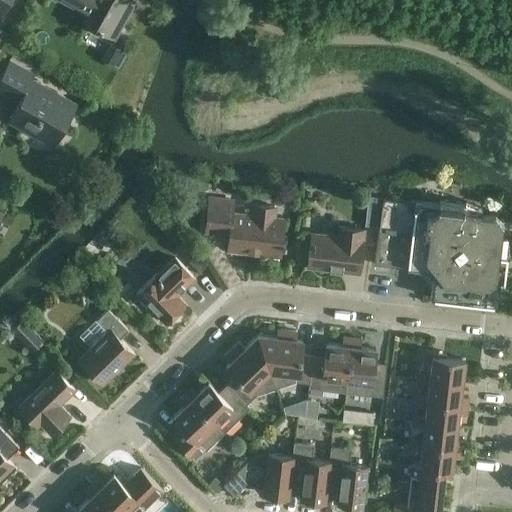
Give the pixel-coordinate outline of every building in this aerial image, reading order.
[(0,0),(0,14),(2,16),(10,0),(0,0)] [(60,0),(87,15),(83,21),(88,24),(87,26),(98,33),(99,30),(113,38),(133,1),(130,0),(60,0)] [(0,27),(0,26),(0,42),(2,44),(9,31),(0,27)] [(51,143),(73,104),(34,82),(36,78),(10,64),(0,82),(0,87),(22,100),(11,121),(51,143)] [(149,185),(139,195),(153,209),(164,199),(149,185)] [(439,203),(415,200),(383,196),(375,263),(428,269),(432,276),(430,296),(497,304),(500,281),(504,281),(507,256),(499,255),(503,223),(495,214),(463,210),(464,202),(439,199),(439,203)] [(254,215),(232,213),(234,200),(209,198),(205,230),(229,232),(227,248),(281,255),(282,244),(285,244),(285,241),(283,240),(285,219),(273,217),(274,206),(255,203),(254,215)] [(367,210),(365,225),(378,226),(380,211),(367,210)] [(359,272),(364,228),(339,225),(338,235),(312,232),(308,266),(359,272)] [(196,254),(189,261),(198,271),(205,264),(196,254)] [(139,290),(137,292),(166,322),(185,303),(177,294),(181,289),(195,276),(176,257),(162,270),(158,274),(156,273),(149,280),(139,290)] [(103,383),(134,352),(120,338),(129,329),(108,308),(96,319),(108,331),(79,359),(103,383)] [(21,320),(11,329),(32,351),(42,342),(21,320)] [(310,382),(313,354),(301,353),(303,339),(296,338),(297,330),(278,328),(277,336),(258,333),(276,387),(297,380),(309,382),(310,382)] [(256,394),(276,387),(258,333),(244,347),(239,341),(225,354),(231,360),(226,365),(236,375),(227,383),(246,403),(247,403),(256,394)] [(346,391),(352,337),(343,336),(342,344),(327,342),(325,356),(313,354),(310,382),(309,382),(309,387),(321,388),(321,389),(346,391)] [(352,337),(346,391),(370,394),(383,395),(387,363),(374,361),(376,348),(360,346),(361,338),(352,337)] [(430,380),(462,383),(465,358),(446,356),(446,352),(422,349),(420,358),(432,360),(431,374),(430,374),(430,380)] [(51,433),(71,414),(60,404),(75,389),(56,369),(19,405),(38,425),(40,422),(51,433)] [(430,380),(430,374),(419,373),(418,382),(429,384),(428,396),(428,401),(468,405),(469,396),(461,395),(462,383),(430,380)] [(246,403),(227,383),(218,392),(209,382),(197,392),(192,387),(185,393),(223,433),(241,415),(250,406),(247,403),(246,403)] [(206,450),(223,433),(185,393),(179,399),(184,405),(173,416),(183,426),(174,435),(196,458),(206,450)] [(428,401),(428,396),(416,394),(415,404),(427,405),(425,417),(425,422),(458,425),(459,413),(467,414),(468,405),(428,401)] [(425,422),(425,417),(414,416),(412,425),(424,427),(423,438),(422,444),(463,448),(464,439),(456,438),(458,425),(425,422)] [(13,423),(8,429),(14,436),(20,430),(13,423)] [(0,482),(17,467),(7,457),(19,446),(0,426),(0,482)] [(422,444),(423,438),(411,437),(410,446),(422,448),(420,464),(452,468),(454,456),(462,457),(463,448),(422,444)] [(330,461),(329,460),(312,458),(314,443),(294,441),(292,456),(294,456),(290,486),(302,487),(300,497),(308,498),(314,506),(322,500),(326,500),(327,490),(330,461)] [(294,456),(292,456),(265,452),(265,447),(262,444),(257,443),(256,451),(223,483),(234,495),(249,481),(265,483),(263,493),(271,493),(277,501),(285,495),(289,496),(290,486),(294,456)] [(330,461),(327,490),(339,492),(337,502),(345,503),(351,510),(359,503),(362,505),(367,465),(349,463),(351,448),(331,445),(329,460),(330,461)] [(452,468),(420,464),(412,463),(410,480),(398,479),(397,488),(409,490),(409,485),(442,490),(443,477),(451,477),(452,468)] [(91,484),(117,511),(141,511),(147,507),(146,507),(155,498),(163,490),(141,467),(123,483),(114,473),(102,484),(97,479),(91,484)] [(215,476),(208,484),(215,491),(223,484),(215,476)] [(117,511),(91,484),(84,491),(89,497),(78,508),(82,511),(117,511)] [(426,511),(439,511),(442,490),(409,485),(409,490),(407,504),(395,503),(394,511),(419,511),(426,511)]
